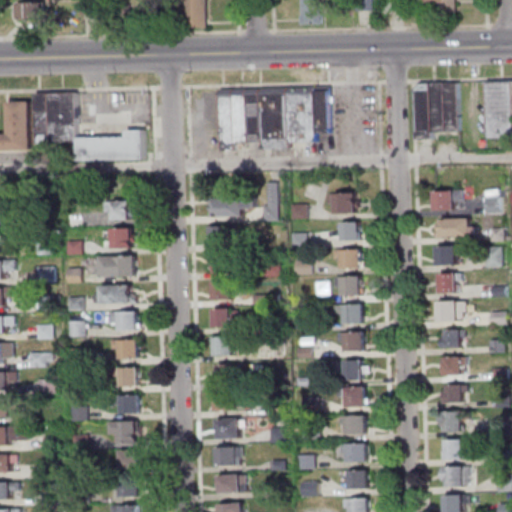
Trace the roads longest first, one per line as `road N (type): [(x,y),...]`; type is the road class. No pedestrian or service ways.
road 1 (secondary): [(509,46),(0,57)]
road 2 (residential): [(410,511),(398,49)]
road 3 (residential): [(186,511),(173,55)]
